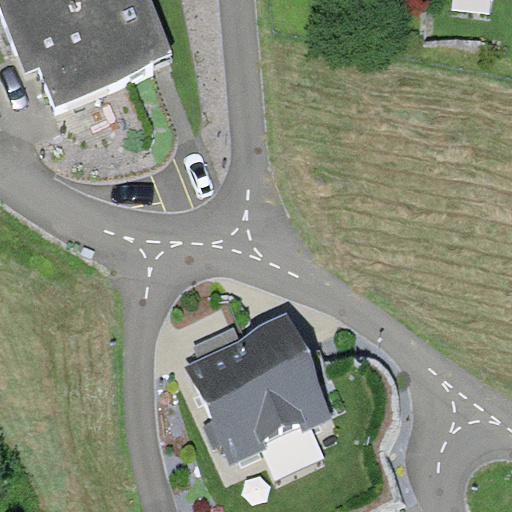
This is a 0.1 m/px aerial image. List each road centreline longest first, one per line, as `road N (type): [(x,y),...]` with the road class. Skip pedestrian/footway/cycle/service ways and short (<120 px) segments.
road 1 (residential): [(478,410),(242,240)]
road 2 (residential): [(152,243),(138,380),(167,511)]
road 3 (residential): [(242,240),(252,150),(241,0)]
road 4 (residential): [(152,243),(50,211),(0,174)]
